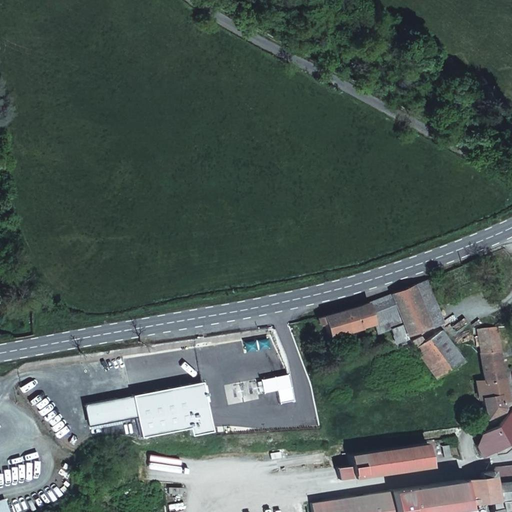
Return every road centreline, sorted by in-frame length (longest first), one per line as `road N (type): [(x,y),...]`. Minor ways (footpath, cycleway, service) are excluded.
road 1 (primary): [(0,351),(327,291),(511,224)]
road 2 (residential): [(511,176),(195,0)]
road 3 (unknown): [(277,302),(305,394),(299,406),(281,411),(253,378)]
road 4 (residential): [(511,454),(471,465),(463,441),(511,405)]
